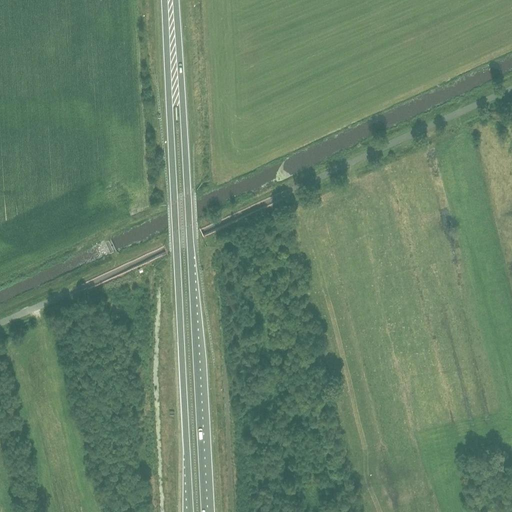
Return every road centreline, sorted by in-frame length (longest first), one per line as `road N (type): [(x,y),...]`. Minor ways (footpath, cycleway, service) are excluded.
road 1 (trunk): [(204,511),(169,0)]
road 2 (trunk): [(169,0),(189,511)]
road 3 (track): [(202,233),(511,88)]
road 4 (track): [(0,324),(165,250)]
